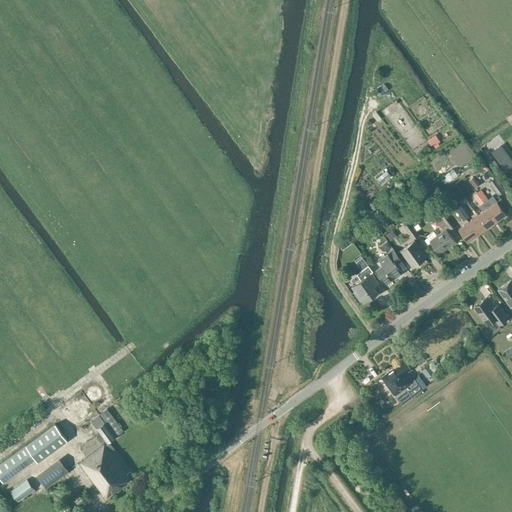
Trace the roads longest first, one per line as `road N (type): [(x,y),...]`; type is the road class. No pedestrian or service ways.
road 1 (unclassified): [(144,511),(511,241)]
road 2 (track): [(377,37),(332,274),(378,339)]
road 3 (track): [(293,511),(304,439),(336,405),(329,375)]
